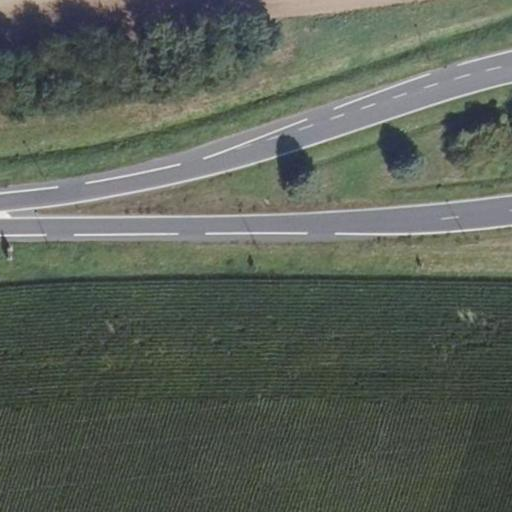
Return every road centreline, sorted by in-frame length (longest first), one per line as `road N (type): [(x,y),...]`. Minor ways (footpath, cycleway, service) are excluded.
road 1 (primary): [(0,228),(511,211)]
road 2 (primary): [(469,82),(143,182),(0,201)]
